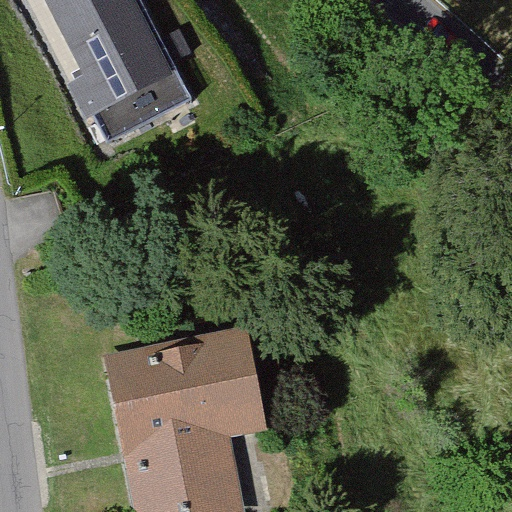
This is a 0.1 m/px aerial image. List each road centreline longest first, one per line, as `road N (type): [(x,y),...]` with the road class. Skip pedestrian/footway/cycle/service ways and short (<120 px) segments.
road 1 (unclassified): [(22,511),(0,328)]
road 2 (tertiary): [(511,99),(382,0)]
